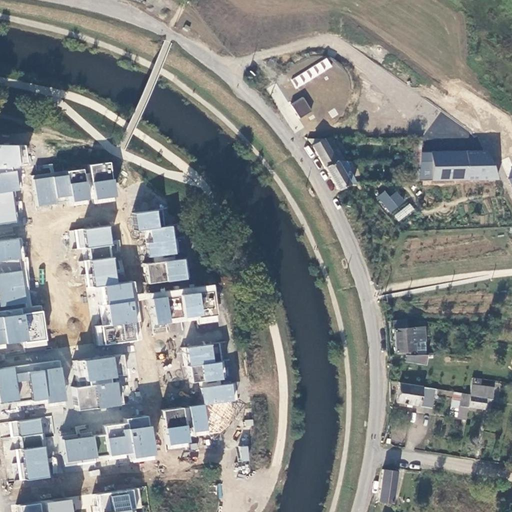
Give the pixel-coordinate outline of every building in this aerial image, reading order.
[(327,57),(290,79),(296,89),(333,67),(327,57)] [(300,98),(289,105),(298,120),(310,113),(300,98)] [(412,167),(418,167),(421,136),(415,136),(412,167)] [(330,139),(320,139),(309,146),(321,167),(332,160),(342,161),(330,139)] [(0,151),(0,193),(13,192),(22,190),(16,152),(0,151)] [(484,151),(422,153),(420,180),(496,178),(499,178),(484,151)] [(321,167),(335,190),(346,183),(355,183),(349,168),(353,167),(351,162),(342,161),(332,160),(321,167)] [(33,211),(116,200),(109,169),(29,178),(33,211)] [(385,190),(377,197),(391,212),(405,202),(397,191),(390,196),(385,190)] [(0,222),(17,220),(13,192),(0,193),(0,222)] [(410,202),(393,215),(398,222),(415,209),(410,202)] [(152,211),(132,213),(135,229),(147,227),(150,242),(144,244),(145,257),(172,253),(167,228),(156,229),(152,211)] [(94,326),(97,346),(138,340),(136,322),(140,322),(133,282),(120,283),(111,228),(70,232),(71,248),(82,247),(86,289),(96,287),(101,326),(94,326)] [(0,363),(47,358),(20,234),(0,237),(0,363)] [(179,260),(141,265),(143,284),(182,279),(179,260)] [(216,284),(145,293),(153,326),(197,320),(197,327),(220,323),(216,284)] [(405,321),(390,322),(391,330),(405,330),(405,321)] [(391,330),(392,353),(423,351),(422,329),(405,330),(391,330)] [(212,343),(186,347),(190,381),(216,377),(212,343)] [(74,344),(74,359),(95,359),(95,344),(74,344)] [(66,369),(72,409),(125,403),(118,362),(66,369)] [(0,372),(0,405),(41,401),(43,407),(66,405),(58,365),(0,372)] [(476,381),(471,380),(468,395),(466,408),(482,410),(484,399),(489,400),(491,388),(476,386),(476,381)] [(201,389),(205,406),(231,403),(237,402),(233,384),(201,389)] [(397,384),(394,404),(430,409),(433,395),(435,395),(436,390),(397,384)] [(456,418),(465,419),(466,408),(468,395),(453,393),(450,408),(458,409),(456,418)] [(205,406),(210,432),(220,431),(228,425),(233,415),(231,403),(205,406)] [(161,413),(167,447),(190,445),(190,434),(210,432),(205,406),(161,413)] [(422,423),(423,414),(413,413),(412,422),(422,423)] [(63,440),(67,465),(134,455),(136,463),(156,460),(147,417),(129,420),(128,423),(107,426),(108,435),(94,437),(63,440)] [(7,423),(16,482),(48,478),(38,420),(7,423)] [(240,462),(249,461),(248,446),(239,447),(240,462)] [(396,471),(382,470),(377,501),(391,503),(396,471)] [(138,511),(134,491),(92,497),(94,511),(138,511)] [(65,511),(64,498),(39,501),(41,511),(36,511),(35,502),(15,505),(15,511),(65,511)]
